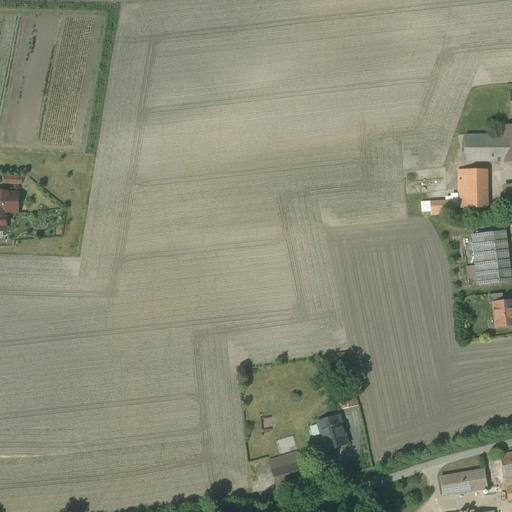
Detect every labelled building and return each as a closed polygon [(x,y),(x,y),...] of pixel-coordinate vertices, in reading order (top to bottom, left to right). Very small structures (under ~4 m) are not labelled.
[(505,136),(465,136),(465,161),(505,161),(505,136)] [(487,170),(458,170),(459,208),(488,208),(487,170)] [(505,202),(511,201),(511,184),(502,185),(505,202)] [(0,230),(6,231),(6,212),(18,213),(18,194),(7,193),(7,192),(0,192),(0,230)] [(452,201),(430,202),(431,215),(453,213),(452,201)] [(511,206),(497,211),(502,228),(511,225),(511,206)] [(506,231),(472,235),(478,285),(511,281),(506,231)] [(511,301),(494,303),(497,327),(511,325),(511,301)] [(348,361),(338,363),(342,383),(339,384),(344,409),(358,406),(348,361)] [(339,416),(319,422),(327,450),(347,443),(339,416)] [(297,452),(269,461),(278,490),(306,481),(297,452)] [(511,452),(501,455),(507,487),(511,486),(511,452)] [(484,470),(440,477),(444,496),(487,488),(484,470)]
